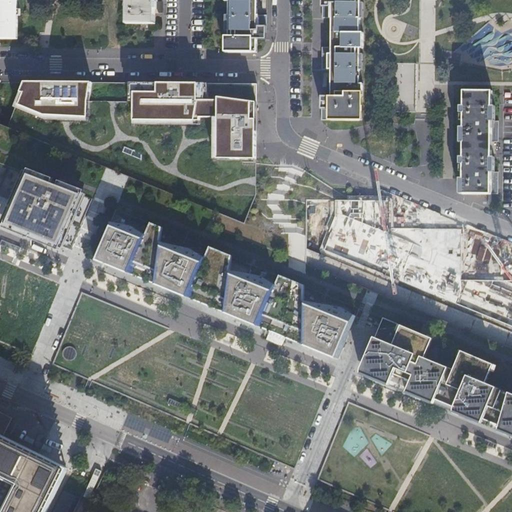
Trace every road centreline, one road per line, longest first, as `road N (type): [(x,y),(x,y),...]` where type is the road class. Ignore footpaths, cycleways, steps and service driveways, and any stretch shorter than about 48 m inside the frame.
road 1 (motorway): [(511,476),(0,268)]
road 2 (motorway): [(0,310),(446,511)]
road 3 (tertiary): [(0,387),(287,511)]
road 4 (residential): [(283,66),(285,124),(297,140),(509,229)]
road 5 (residential): [(0,63),(283,66)]
